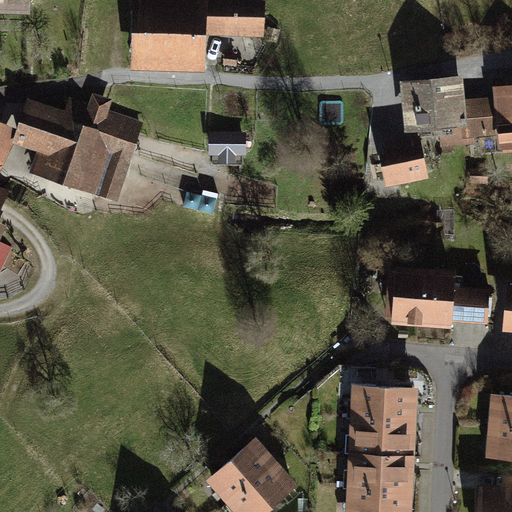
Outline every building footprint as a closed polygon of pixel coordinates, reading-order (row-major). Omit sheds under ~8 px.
[(137,0),(136,62),(201,64),(203,25),(261,27),(261,4),(171,2),(171,0),(137,0)] [(451,80),(413,83),(417,126),(440,124),(442,142),(469,140),(468,132),(465,132),(465,122),(464,103),(463,94),(452,94),(451,80)] [(511,88),(499,89),(503,142),(511,141),(511,88)] [(465,132),(468,132),(497,130),(495,100),(464,103),(465,122),(465,132)] [(70,120),(29,107),(19,137),(43,145),(34,172),(91,191),(94,182),(116,190),(138,125),(75,104),(70,120)] [(244,135),(212,134),(212,150),(222,151),(221,159),(232,160),(233,151),(243,152),(244,135)] [(420,137),(387,144),(391,159),(383,161),(388,182),(425,174),(419,145),(421,145),(420,137)] [(487,169),(472,169),(472,180),(486,180),(487,169)] [(442,225),(432,224),(432,237),(442,238),(442,225)] [(425,279),(399,277),(396,317),(448,321),(449,309),(456,310),(455,317),(485,320),(487,292),(450,289),(451,274),(426,272),(425,279)] [(412,388),(358,385),(356,417),(411,420),(412,388)] [(511,395),(496,394),(494,424),(511,425),(511,395)] [(411,420),(356,417),(354,453),(409,455),(411,420)] [(511,425),(494,424),(491,454),(511,455),(511,425)] [(253,440),(212,476),(231,498),(273,463),(253,440)] [(409,455),(354,453),(352,487),(407,490),(409,455)] [(261,511),(292,485),(273,463),(231,498),(243,511),(261,511)] [(406,511),(407,490),(352,487),(350,511),(406,511)] [(511,511),(511,491),(477,490),(476,511),(511,511)]
